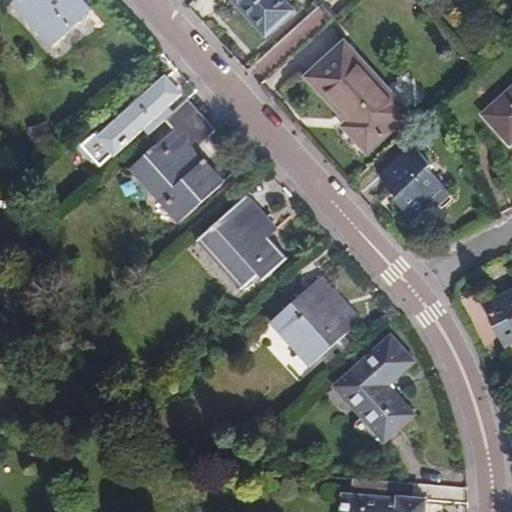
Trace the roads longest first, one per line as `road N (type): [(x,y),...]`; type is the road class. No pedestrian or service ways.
road 1 (tertiary): [(417,294),(148,0)]
road 2 (tertiary): [(492,511),(475,402),(417,294)]
